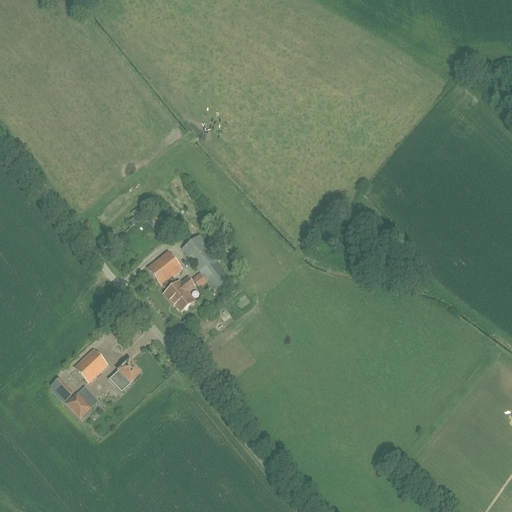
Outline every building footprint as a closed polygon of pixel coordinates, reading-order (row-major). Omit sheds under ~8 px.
[(161,241),(177,229),(164,211),(148,224),(161,241)] [(214,293),(230,281),(216,261),(217,260),(200,237),(182,250),(214,293)] [(135,259),(140,264),(133,270),(138,275),(148,266),(146,264),(160,250),(153,242),(135,259)] [(173,279),(182,271),(168,254),(148,270),(162,287),(167,293),(164,295),(171,303),(172,302),(181,314),(195,303),(187,293),(194,287),(188,280),(181,286),(179,283),(178,285),(173,279)] [(89,384),(107,367),(93,352),(75,369),(89,384)] [(109,381),(116,389),(119,386),(125,392),(132,386),(130,384),(140,374),(139,373),(139,371),(137,368),(135,369),(129,362),(109,381)] [(92,410),(78,395),(77,394),(65,405),(80,421),(92,410)]
